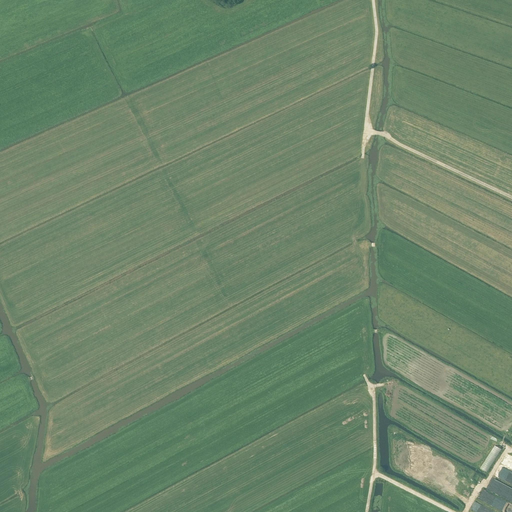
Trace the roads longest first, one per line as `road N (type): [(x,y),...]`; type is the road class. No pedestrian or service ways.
road 1 (track): [(511,198),(364,132)]
road 2 (track): [(362,158),(373,0)]
road 3 (track): [(511,449),(387,383)]
road 4 (track): [(366,511),(375,448),(372,392),(363,374)]
